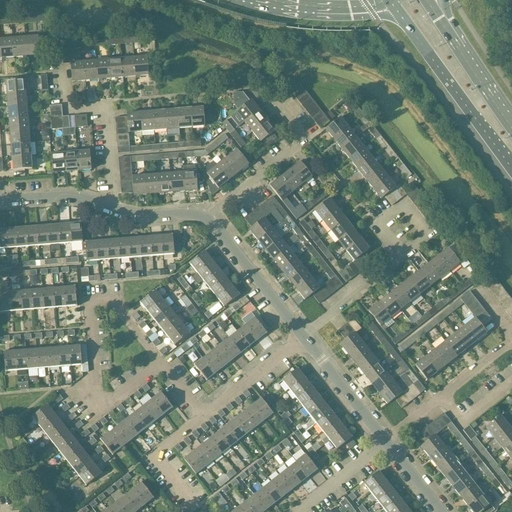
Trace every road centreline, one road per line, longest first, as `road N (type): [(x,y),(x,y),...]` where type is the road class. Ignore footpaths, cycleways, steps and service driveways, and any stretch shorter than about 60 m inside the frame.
road 1 (residential): [(109,295),(81,303),(95,408),(157,362)]
road 2 (secondary): [(391,3),(511,168)]
road 3 (residential): [(111,208),(104,105),(66,108),(62,67)]
road 4 (residential): [(203,219),(301,139),(274,103)]
road 5 (residential): [(304,339),(203,219)]
road 6 (motorway): [(258,0),(329,11),(391,3)]
road 7 (residential): [(386,442),(304,339)]
road 8 (residential): [(304,339),(401,260)]
road 9 (residential): [(207,415),(304,339)]
